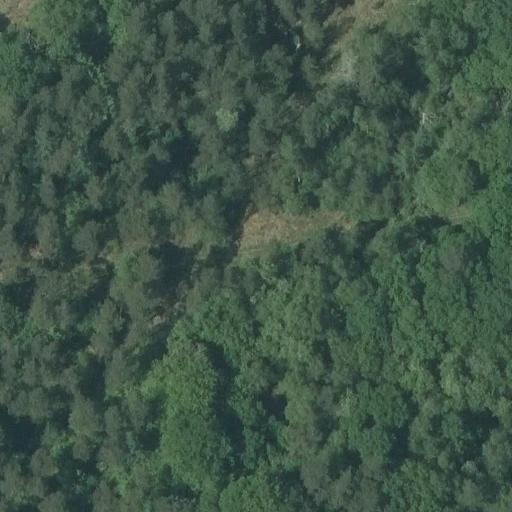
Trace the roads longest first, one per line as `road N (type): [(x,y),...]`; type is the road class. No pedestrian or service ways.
road 1 (track): [(201,261),(511,212)]
road 2 (track): [(201,261),(238,221),(356,0)]
road 3 (track): [(201,261),(164,369),(182,511)]
road 4 (track): [(0,345),(57,292),(110,273),(201,261)]
